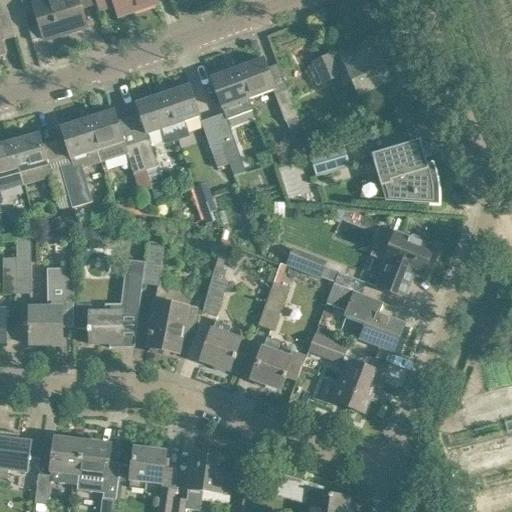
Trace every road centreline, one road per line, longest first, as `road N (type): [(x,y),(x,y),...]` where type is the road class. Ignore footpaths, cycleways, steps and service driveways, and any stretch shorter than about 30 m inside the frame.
road 1 (residential): [(391,467),(479,232),(488,174),(425,0)]
road 2 (residential): [(0,391),(100,389),(172,399),(391,467)]
road 3 (residential): [(0,107),(297,0)]
